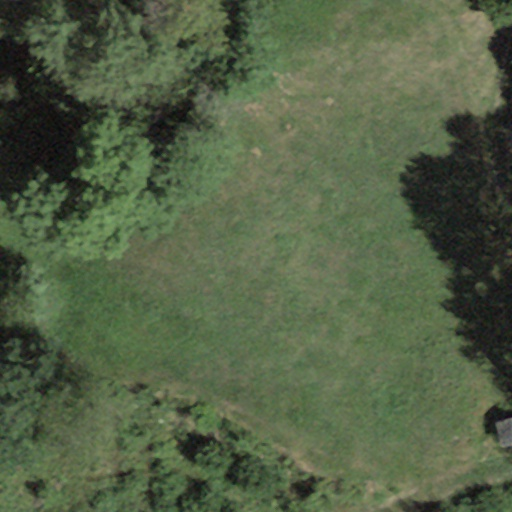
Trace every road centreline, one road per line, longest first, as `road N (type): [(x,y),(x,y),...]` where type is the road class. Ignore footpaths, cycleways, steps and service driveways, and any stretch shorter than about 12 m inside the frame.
road 1 (track): [(459,484),(344,459),(262,405),(95,347),(30,279)]
road 2 (track): [(374,511),(511,470)]
